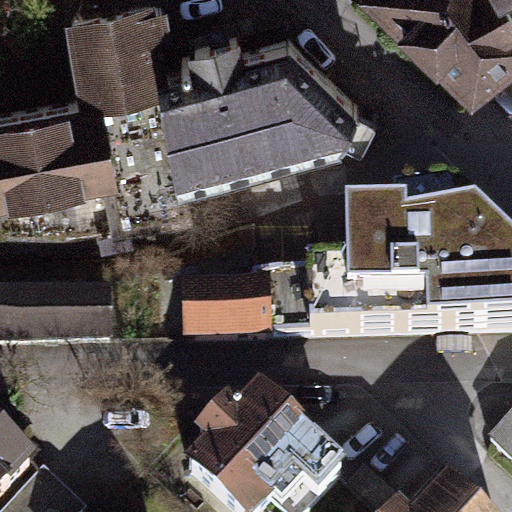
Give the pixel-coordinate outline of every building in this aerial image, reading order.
[(0,109),(0,223),(167,198),(387,126),(302,30),(185,72),(173,0),(125,0),(78,9),(92,95),(0,109)] [(511,0),(385,0),(475,91),(511,68),(511,0)] [(511,325),(511,247),(476,212),(408,225),(407,211),(345,212),(346,251),(308,252),(309,273),(253,275),(253,286),(183,288),(184,341),(271,339),(271,335),(310,335),(310,330),(511,325)] [(0,288),(0,346),(115,347),(115,289),(0,288)] [(241,511),(310,511),(345,476),(267,404),(201,475),(241,511)] [(511,420),(495,439),(511,455),(511,420)] [(0,429),(0,501),(36,463),(0,429)] [(0,511),(85,511),(90,507),(48,465),(0,511)]
